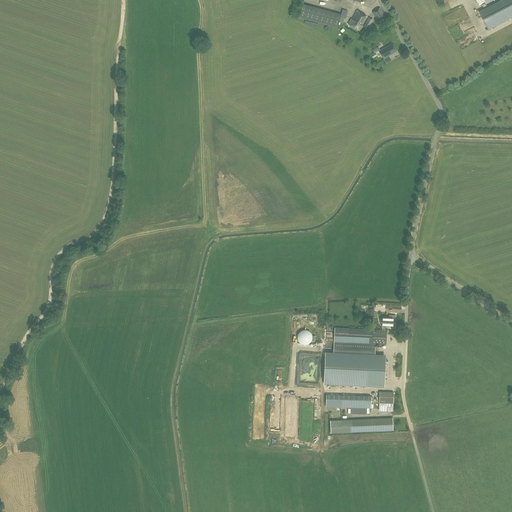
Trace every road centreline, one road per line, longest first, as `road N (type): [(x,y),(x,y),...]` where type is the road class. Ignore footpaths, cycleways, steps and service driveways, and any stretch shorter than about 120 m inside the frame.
road 1 (track): [(123,0),(107,211),(95,235),(58,256),(50,301),(0,395)]
road 2 (unclassified): [(410,254),(440,110),(381,0)]
road 3 (unclassified): [(410,254),(511,322)]
